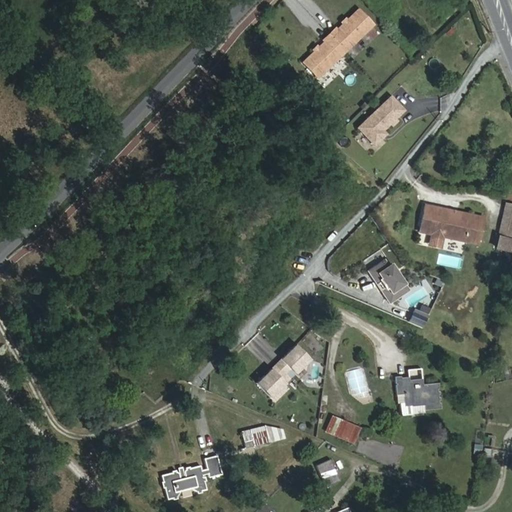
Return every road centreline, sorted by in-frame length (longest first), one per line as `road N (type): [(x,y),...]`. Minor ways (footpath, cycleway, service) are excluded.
road 1 (residential): [(509,35),(485,55),(426,144),(358,222),(200,377)]
road 2 (secondary): [(0,250),(250,0)]
